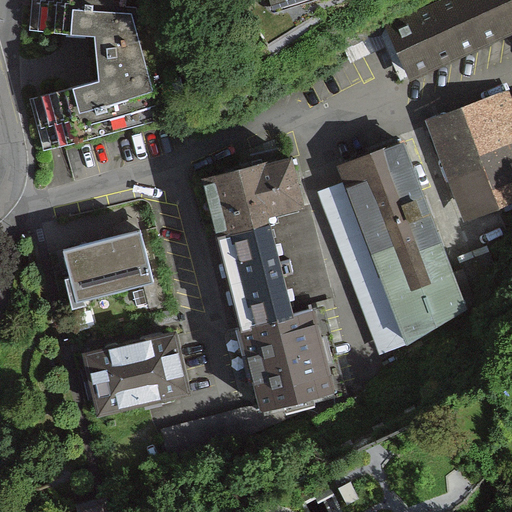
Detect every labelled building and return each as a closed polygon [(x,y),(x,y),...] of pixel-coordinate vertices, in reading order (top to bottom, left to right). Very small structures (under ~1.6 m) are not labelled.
[(135,0),(39,0),(33,32),(93,41),(92,80),(28,98),(43,150),(171,123),(135,0)] [(511,0),(441,0),(381,28),(409,87),(511,38),(511,0)] [(511,200),(511,91),(511,92),(426,124),(462,219),(511,200)] [(413,130),(343,157),(402,309),(472,282),(413,130)] [(297,147),(210,172),(276,407),(363,383),(349,332),(331,266),(308,185),(297,147)] [(102,306),(176,287),(151,194),(78,214),(102,306)] [(186,326),(92,349),(107,409),(201,385),(186,326)] [(114,511),(112,496),(82,500),(83,511),(114,511)]
